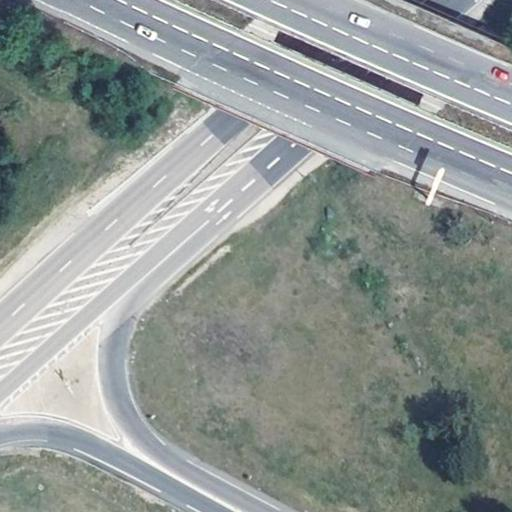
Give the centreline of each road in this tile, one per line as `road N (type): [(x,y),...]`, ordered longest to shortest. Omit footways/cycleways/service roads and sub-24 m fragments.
road 1 (secondary): [(363,0),(0,325)]
road 2 (secondary): [(132,275),(238,193),(451,0)]
road 3 (motorway): [(107,0),(444,156)]
road 4 (motorway): [(267,511),(146,442),(128,417),(114,345),(132,275)]
road 5 (motorway): [(511,104),(273,0)]
road 6 (motorway): [(0,435),(81,438),(215,511)]
road 7 (secondary): [(0,392),(132,275)]
